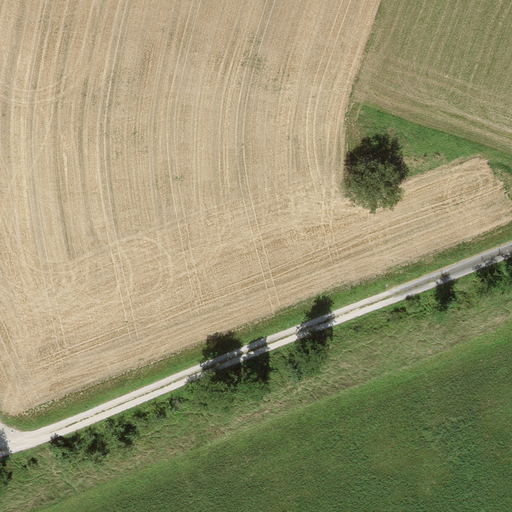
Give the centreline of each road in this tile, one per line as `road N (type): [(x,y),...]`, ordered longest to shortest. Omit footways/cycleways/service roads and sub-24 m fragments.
road 1 (track): [(511,252),(336,326),(0,448)]
road 2 (track): [(0,1),(511,161)]
